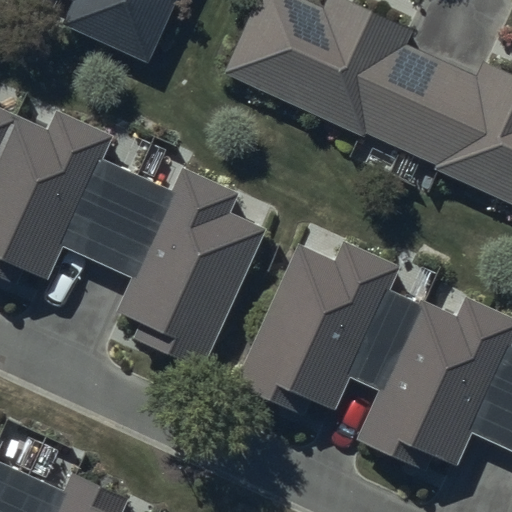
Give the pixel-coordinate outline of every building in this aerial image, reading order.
[(48,0),(72,11),(60,36),(146,76),(181,0),(48,0)] [(276,0),(263,0),(225,81),(511,214),(511,85),(484,73),(475,93),(394,56),(401,42),(325,7),(319,20),(276,0)] [(0,289),(15,296),(44,291),(60,258),(129,288),(113,321),(131,348),(198,378),(261,239),(225,225),(233,206),(177,182),(171,200),(98,170),(109,148),(53,124),(46,141),(0,121),(0,289)] [(296,254),(231,394),(300,426),(307,411),(333,423),(348,391),(373,402),(351,450),(425,483),(431,469),(455,480),(471,446),(511,464),(511,359),(508,358),(511,348),(511,331),(465,310),(456,330),(419,313),(417,316),(386,301),(397,277),(341,252),(333,271),(296,254)] [(0,511),(127,511),(129,508),(72,483),(64,501),(0,472),(0,455),(2,451),(0,450),(0,511)]
